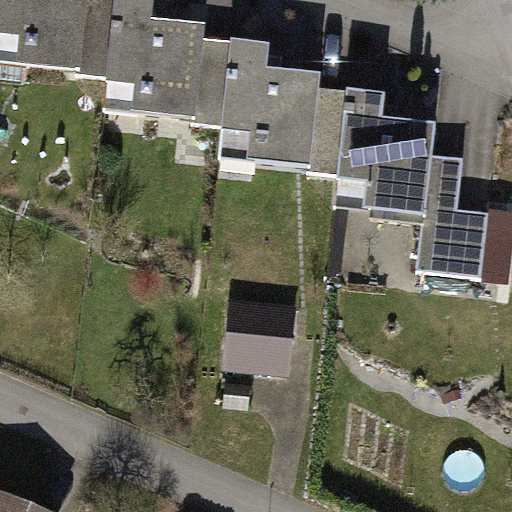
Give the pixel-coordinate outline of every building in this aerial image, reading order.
[(8,0),(4,74),(99,80),(104,0),(8,0)] [(174,4),(126,0),(116,117),(225,126),(232,35),(172,30),(174,4)] [(290,53),(243,49),(231,171),(334,181),(343,84),(288,79),(290,53)] [(403,101),(360,97),(348,217),(435,226),(430,279),(493,285),(499,219),(470,216),(475,162),(453,160),(456,131),(400,125),(403,101)] [(299,381),(300,309),(231,308),(230,380),(299,381)] [(0,511),(41,511),(0,495),(0,511)]
